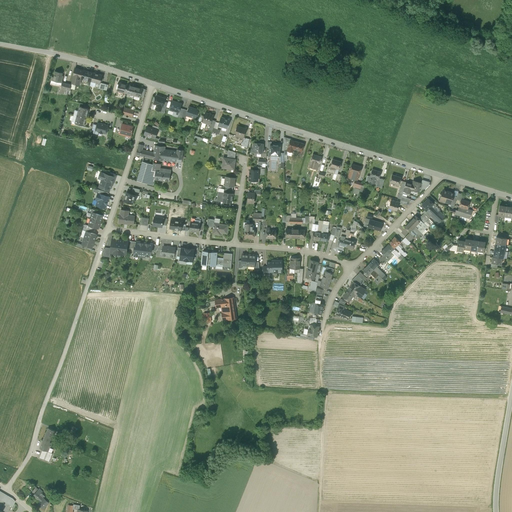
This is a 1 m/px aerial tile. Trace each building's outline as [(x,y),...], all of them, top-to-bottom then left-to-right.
[(79,83),(80,79),(81,75),(80,74),(81,70),(75,68),(72,83),(76,84),(77,84),(77,83),(79,83)] [(81,79),(91,81),(93,73),(84,70),(81,79)] [(51,81),(60,83),(60,82),(62,76),(62,74),(55,72),(53,78),(52,78),(51,81)] [(102,76),(93,73),(91,81),(100,84),(102,76)] [(67,90),(70,91),(71,85),(62,83),(60,89),(67,90)] [(117,91),(125,93),(128,85),(119,83),(119,84),(118,89),(117,91)] [(125,93),(135,95),(137,87),(128,85),(125,93)] [(162,106),(162,107),(164,102),(165,99),(156,96),(154,104),(157,105),(155,109),(161,111),(162,106)] [(174,111),(179,113),(180,108),(182,104),(172,101),(169,110),(174,111)] [(75,124),(84,126),(89,109),(80,106),(75,124)] [(186,115),(196,119),(199,110),(189,107),(188,111),(186,115)] [(123,115),(132,117),(134,110),(131,110),(125,108),(123,115)] [(210,125),(212,120),(214,115),(211,114),(206,112),(203,120),(207,122),(206,123),(210,125)] [(219,125),(227,128),(229,120),(221,117),(220,122),(219,125)] [(103,133),(107,134),(109,126),(105,125),(101,124),(97,123),(97,125),(95,131),(99,132),(103,133)] [(121,135),(131,137),(133,127),(124,125),(121,135)] [(238,126),(235,134),(243,136),(246,129),(238,126)] [(144,134),(154,138),(157,130),(152,128),(147,127),(144,134)] [(293,149),(302,152),(304,144),(290,140),(287,150),(292,152),(293,149)] [(253,153),(263,153),(264,144),(255,143),(255,149),(254,149),(253,153)] [(182,163),(182,159),(168,157),(169,150),(165,149),(165,146),(155,145),(154,152),(147,151),(145,157),(157,160),(158,159),(182,163)] [(271,145),(270,145),(270,148),(269,155),(271,156),(278,156),(280,156),(280,153),(281,146),(278,145),(277,146),(274,146),(274,145),(271,145)] [(136,155),(145,157),(147,151),(142,150),(138,149),(136,155)] [(177,151),(169,150),(168,157),(182,159),(183,150),(177,149),(177,151)] [(309,167),(318,169),(322,157),(313,154),(309,167)] [(222,168),(234,169),(236,159),(225,158),(224,162),(223,162),(222,168)] [(334,174),(336,169),(339,170),(341,162),(333,160),(331,166),(329,166),(328,172),(334,174)] [(137,181),(153,186),(154,179),(156,171),(152,170),(153,164),(143,161),(137,181)] [(349,177),(354,179),(356,174),(359,174),(361,167),(353,165),(350,172),(351,172),(349,177)] [(249,180),(257,181),(258,171),(252,170),(250,170),(249,180)] [(377,185),(378,180),(379,180),(379,179),(381,172),(372,170),(370,177),(367,176),(366,181),(377,185)] [(154,179),(169,182),(170,173),(156,171),(154,179)] [(105,189),(110,191),(113,180),(114,177),(108,175),(101,172),(98,178),(102,180),(103,182),(102,183),(100,184),(99,187),(102,188),(103,187),(105,188),(105,189)] [(113,180),(114,181),(116,175),(109,172),(108,175),(114,177),(113,180)] [(396,184),(399,185),(402,177),(392,175),(390,182),(396,184)] [(228,186),(233,187),(234,182),(235,182),(235,178),(226,176),(225,186),(228,186)] [(376,187),(382,188),(384,181),(379,179),(379,180),(378,180),(377,185),(376,187)] [(421,183),(420,188),(425,189),(429,185),(430,182),(422,180),(421,183)] [(354,188),(360,189),(361,187),(362,183),(355,181),(353,187),(354,188)] [(413,181),(412,184),(411,190),(419,192),(420,188),(421,183),(413,181)] [(410,193),(411,190),(412,184),(406,182),(403,191),(410,193)] [(445,202),(451,204),(453,195),(454,193),(443,190),(442,195),(443,196),(442,200),(446,201),(445,202)] [(224,192),(224,195),(223,202),(232,203),(233,194),(224,192)] [(98,193),(96,198),(98,199),(98,201),(96,206),(105,209),(107,205),(108,201),(109,197),(108,197),(99,194),(98,193)] [(125,201),(133,204),(134,199),(135,195),(127,193),(125,201)] [(428,210),(431,207),(434,204),(428,199),(422,205),(428,210)] [(461,201),(459,207),(467,210),(467,209),(470,202),(461,200),(461,201)] [(389,208),(397,211),(399,203),(391,201),(389,208)] [(498,215),(500,215),(505,216),(506,207),(499,206),(498,215)] [(438,213),(431,207),(428,210),(428,211),(427,212),(433,218),(438,214),(438,213)] [(472,211),(467,209),(467,210),(459,207),(458,211),(456,214),(454,214),(470,219),(472,211)] [(119,222),(134,224),(135,216),(129,215),(129,210),(122,209),(121,214),(120,214),(119,222)] [(92,216),(91,219),(101,222),(103,216),(97,214),(92,212),(91,216),(92,216)] [(433,218),(439,224),(445,217),(440,212),(438,213),(438,214),(433,218)] [(426,221),(430,226),(433,223),(424,214),(421,217),(422,218),(420,219),(422,221),(421,221),(424,223),(426,221)] [(410,221),(410,222),(422,233),(425,230),(421,226),(419,224),(421,221),(422,221),(420,219),(416,215),(410,221)] [(140,224),(148,225),(149,218),(142,217),(140,224)] [(163,218),(163,219),(159,219),(159,218),(158,217),(154,217),(153,226),(162,227),(162,225),(163,218)] [(98,229),(101,222),(91,219),(89,223),(91,223),(90,226),(98,229)] [(370,219),(370,220),(367,227),(381,231),(383,223),(370,219)] [(170,228),(180,230),(181,227),(182,227),(182,224),(183,221),(171,220),(170,228)] [(318,225),(318,226),(317,232),(313,231),(312,239),(320,240),(323,224),(323,221),(319,220),(318,225)] [(200,225),(196,224),(196,223),(195,223),(190,222),(189,231),(199,232),(200,229),(200,225)] [(422,233),(410,222),(404,227),(410,233),(414,236),(414,237),(417,234),(419,236),(422,233)] [(213,234),(217,234),(218,232),(227,233),(229,225),(214,223),(214,227),(213,234)] [(329,225),(323,224),(320,240),(328,242),(328,240),(329,234),(327,233),(327,232),(326,232),(327,229),(328,229),(329,225)] [(328,240),(333,241),(334,235),(339,237),(341,228),(337,227),(336,229),(333,228),(331,234),(329,234),(328,240)] [(286,237),(295,238),(295,228),(292,228),(292,229),(286,229),(286,237)] [(299,228),(295,228),(295,238),(305,238),(305,230),(299,230),(299,228)] [(255,229),(252,229),(248,229),(248,230),(245,230),(244,238),(254,238),(255,229)] [(266,238),(276,239),(276,230),(269,230),(269,231),(266,231),(266,238)] [(346,247),(348,239),(349,234),(350,231),(347,230),(346,233),(342,232),(338,244),(346,247)] [(86,231),(84,238),(94,241),(96,235),(91,233),(86,231)] [(405,238),(409,241),(414,237),(414,236),(410,233),(405,238)] [(389,243),(384,249),(386,252),(389,254),(392,252),(394,255),(398,258),(401,255),(401,254),(398,252),(401,249),(397,246),(401,243),(395,237),(389,243)] [(497,237),(496,243),(505,245),(506,238),(497,237)] [(92,248),(94,241),(84,238),(82,245),(86,246),(92,248)] [(111,253),(126,255),(127,246),(128,241),(112,239),(111,248),(110,253),(111,253)] [(356,242),(348,239),(346,247),(353,249),(356,242)] [(464,249),(470,250),(472,240),(465,239),(465,242),(464,249)] [(470,250),(477,251),(479,241),(472,240),(470,250)] [(464,251),(464,249),(465,242),(458,241),(456,250),(464,251)] [(485,242),(479,241),(477,251),(484,252),(485,242)] [(152,244),(137,242),(136,247),(135,247),(134,249),(134,254),(138,255),(137,256),(145,257),(146,256),(149,256),(150,252),(151,252),(152,244)] [(496,243),(495,250),(504,251),(505,245),(496,243)] [(165,256),(174,257),(175,250),(175,248),(163,247),(163,250),(161,250),(161,253),(162,254),(165,254),(165,256)] [(102,256),(110,257),(111,253),(110,253),(111,248),(105,248),(102,256)] [(180,257),(180,260),(193,261),(194,250),(181,248),(180,257)] [(495,250),(494,257),(502,258),(503,258),(504,251),(495,250)] [(207,264),(209,264),(210,253),(208,253),(208,252),(203,251),(202,265),(207,265),(207,264)] [(216,266),(216,265),(216,258),(216,257),(217,253),(212,252),(212,253),(210,253),(209,264),(211,265),(211,266),(216,266)] [(391,258),(394,255),(392,252),(389,254),(388,255),(390,257),(386,261),(389,263),(392,260),(391,258)] [(223,267),(231,267),(232,254),(224,253),(223,258),(223,259),(223,266),(223,267)] [(390,257),(388,255),(385,253),(384,255),(382,257),(378,261),(382,265),(386,261),(390,257)] [(501,265),(502,258),(494,257),(492,256),(491,263),(498,264),(501,265)] [(295,269),(299,269),(300,259),(291,258),(290,269),(295,269)] [(368,264),(368,265),(374,270),(377,274),(380,276),(382,278),(385,275),(377,267),(380,264),(374,259),(368,264)] [(267,267),(267,273),(271,273),(271,270),(277,270),(277,273),(282,273),(282,260),(277,260),(277,262),(267,262),(267,267)] [(310,260),(308,269),(316,271),(318,262),(310,260)] [(363,270),(366,273),(368,276),(374,270),(368,265),(363,270)] [(297,283),(302,284),(303,269),(299,269),(295,269),(294,273),(297,273),(297,276),(297,283)] [(314,280),(316,271),(308,269),(306,278),(314,280)] [(325,271),(323,278),(330,281),(333,273),(325,271)] [(360,272),(357,275),(364,282),(367,279),(360,272)] [(361,285),(364,282),(357,275),(353,279),(358,284),(359,283),(361,285)] [(328,289),(330,281),(323,278),(320,286),(325,288),(328,289)] [(353,282),(348,290),(356,295),(360,298),(361,296),(362,296),(363,294),(358,291),(357,293),(356,292),(360,287),(353,282)] [(320,286),(317,285),(316,289),(315,289),(314,293),(315,293),(315,294),(322,294),(325,288),(320,286)] [(354,298),(356,295),(348,290),(343,297),(349,302),(353,297),(354,298)] [(320,304),(322,294),(315,294),(314,301),(314,303),(320,304)] [(221,320),(228,319),(227,310),(235,309),(233,299),(226,300),(216,301),(217,307),(224,306),(224,311),(223,312),(223,313),(220,313),(221,320)] [(334,307),(337,308),(339,305),(340,303),(344,305),(346,301),(341,299),(339,303),(336,301),(334,307)] [(318,314),(321,314),(323,305),(320,304),(314,303),(313,303),(313,304),(310,303),(308,311),(318,314)] [(351,312),(347,310),(342,308),(343,306),(339,305),(337,308),(335,314),(343,318),(344,317),(349,319),(351,312)] [(500,312),(511,315),(511,311),(511,308),(501,306),(500,312)] [(236,318),(235,309),(227,310),(228,319),(236,318)] [(314,336),(316,336),(318,327),(315,326),(310,325),(309,332),(308,332),(307,334),(308,335),(314,336)] [(71,426),(68,434),(73,436),(76,428),(71,426)] [(42,450),(48,452),(50,448),(52,443),(50,442),(52,435),(53,436),(55,431),(48,428),(46,433),(40,449),(42,450)] [(39,458),(49,462),(53,454),(52,453),(48,452),(42,450),(39,458)] [(12,498),(0,491),(0,499),(12,507),(15,502),(15,501),(12,498)] [(38,504),(43,509),(48,503),(43,498),(44,497),(41,494),(39,496),(36,493),(34,494),(33,496),(39,502),(38,504)]
